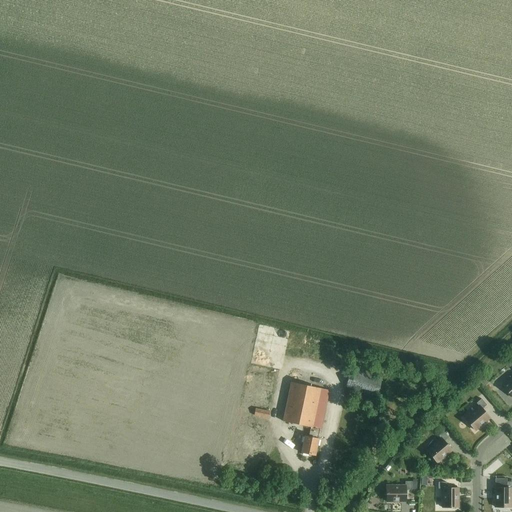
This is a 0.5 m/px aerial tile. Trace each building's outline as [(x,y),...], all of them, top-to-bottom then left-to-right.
[(350,367),(343,391),(375,400),(382,377),(350,367)] [(511,396),(511,377),(503,386),(511,396)] [(484,379),(479,384),(482,388),(487,383),(484,379)] [(320,430),(328,390),(290,383),(283,422),(310,427),(308,437),(304,436),(301,452),(315,455),(318,439),(317,438),(319,429),(320,430)] [(475,430),(490,418),(482,409),(487,405),(481,398),(476,403),(479,406),(465,418),(475,430)] [(268,417),(269,411),(255,408),(254,415),(268,417)] [(441,439),(426,451),(437,463),(451,450),(444,441),(448,437),(443,431),(438,435),(441,439)] [(448,474),(447,483),(460,485),(461,476),(448,474)] [(405,485),(386,485),(386,501),(406,501),(406,489),(412,489),(415,489),(415,481),(412,481),(405,481),(405,485)] [(495,507),(511,507),(511,488),(511,481),(507,482),(507,488),(495,488),(495,507)] [(442,507),(458,507),(458,488),(446,488),(446,482),(438,482),(438,488),(442,488),(442,507)]
